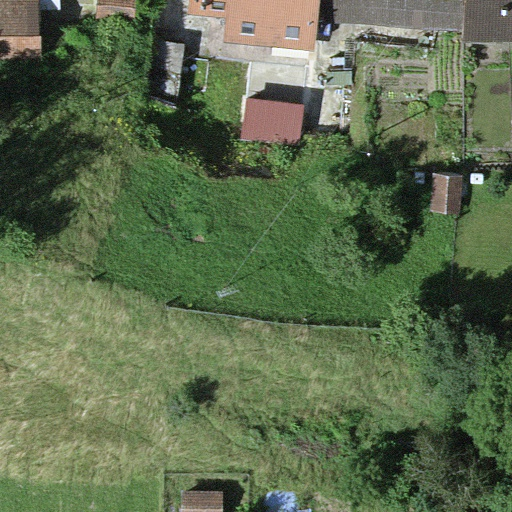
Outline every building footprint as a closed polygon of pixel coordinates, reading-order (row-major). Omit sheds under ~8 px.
[(0,0),(0,54),(34,54),(33,0),(0,0)] [(135,0),(101,0),(100,20),(134,22),(135,0)] [(313,0),(192,0),(192,9),(222,11),(219,40),(309,48),(312,16),(313,0)] [(375,0),(313,0),(312,16),(374,20),(375,0)] [(375,0),(374,20),(457,26),(458,0),(375,0)] [(511,0),(458,0),(457,26),(457,37),(511,39),(511,0)] [(179,96),(184,44),(155,41),(149,93),(179,96)]
